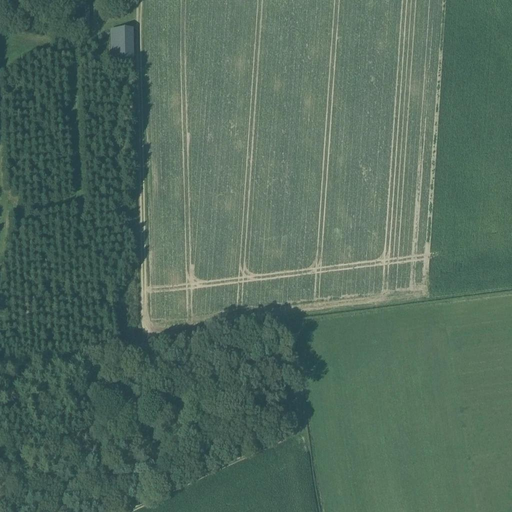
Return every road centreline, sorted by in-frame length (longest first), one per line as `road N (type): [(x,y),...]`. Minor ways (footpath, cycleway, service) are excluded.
road 1 (track): [(298,430),(290,345),(280,324),(141,335),(139,0)]
road 2 (track): [(301,335),(326,511)]
road 3 (track): [(141,335),(0,371)]
